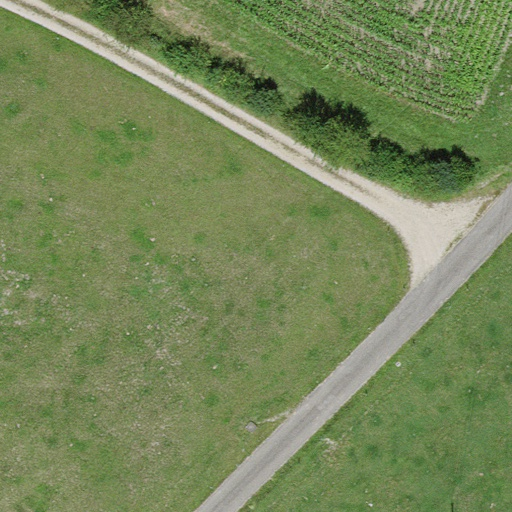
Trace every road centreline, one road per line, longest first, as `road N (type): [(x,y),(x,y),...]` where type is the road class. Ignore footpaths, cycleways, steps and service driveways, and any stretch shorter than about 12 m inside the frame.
road 1 (track): [(12,0),(483,243)]
road 2 (track): [(511,205),(483,243),(208,511)]
